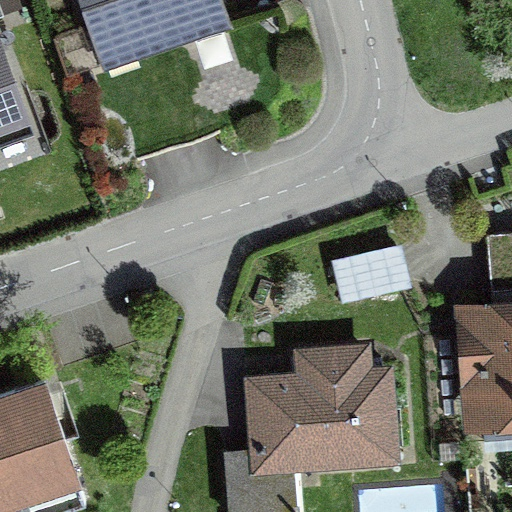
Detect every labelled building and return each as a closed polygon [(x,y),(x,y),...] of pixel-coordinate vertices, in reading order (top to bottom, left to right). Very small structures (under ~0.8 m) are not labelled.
[(0,0),(0,153),(32,142),(26,128),(36,125),(0,26),(0,13),(24,5),(22,0),(0,0)] [(226,0),(80,0),(104,67),(109,66),(111,73),(142,62),(139,55),(234,22),(226,0)] [(206,69),(234,61),(226,32),(197,40),(206,69)] [(455,297),(464,427),(483,425),(485,448),(511,446),(511,226),(484,228),(488,295),(455,297)] [(412,282),(401,238),(332,254),(343,299),(412,282)] [(402,462),(396,359),(374,360),(372,336),(294,341),(296,366),(243,369),(247,444),(224,445),(227,511),(300,511),(300,500),(320,498),(318,467),(402,462)] [(0,511),(44,511),(85,498),(46,382),(0,398),(0,511)]
